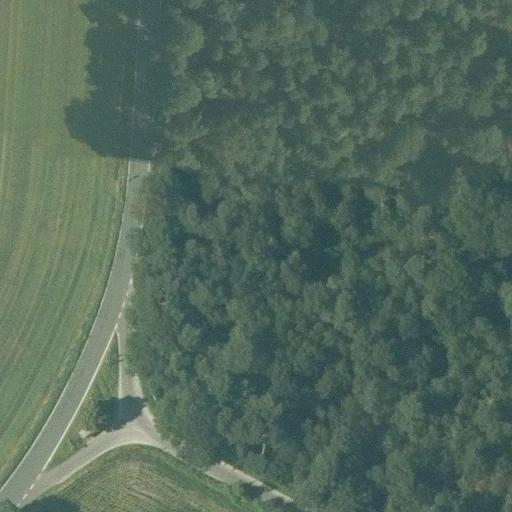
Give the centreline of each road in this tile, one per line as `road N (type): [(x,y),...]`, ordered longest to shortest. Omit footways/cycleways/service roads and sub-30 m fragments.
road 1 (secondary): [(2,510),(76,392),(129,261)]
road 2 (secondary): [(129,261),(146,146),(153,0)]
road 3 (unclassified): [(136,430),(296,511)]
road 4 (unclassified): [(129,261),(136,430)]
road 5 (unclassified): [(2,510),(136,430)]
